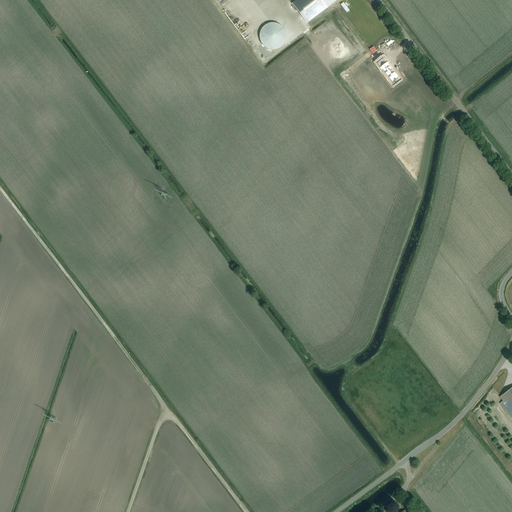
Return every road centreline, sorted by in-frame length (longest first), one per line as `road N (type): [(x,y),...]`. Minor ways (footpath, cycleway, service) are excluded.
road 1 (unclassified): [(127,511),(156,429),(170,417),(246,511)]
road 2 (unclassified): [(511,175),(378,0)]
road 3 (unclassified): [(404,461),(464,411),(511,345)]
